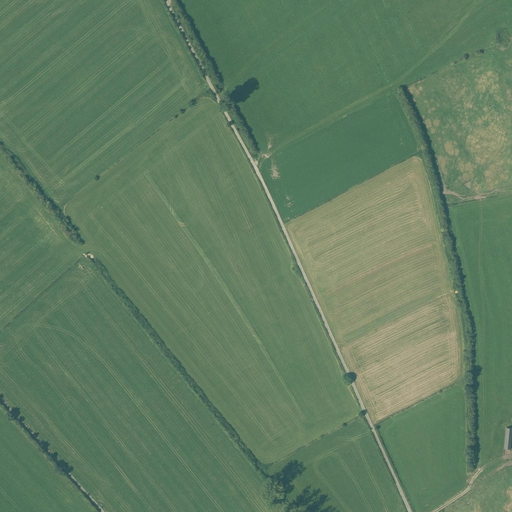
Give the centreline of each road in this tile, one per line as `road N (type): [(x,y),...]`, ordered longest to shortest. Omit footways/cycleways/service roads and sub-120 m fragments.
road 1 (track): [(165,0),(266,191),(408,511)]
road 2 (residential): [(0,400),(102,511)]
